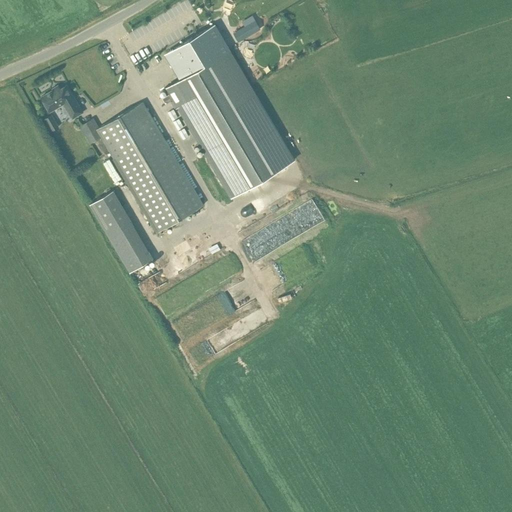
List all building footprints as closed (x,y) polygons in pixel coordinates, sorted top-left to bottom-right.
[(187,0),(183,0),(128,33),(133,41),(191,6),(187,0)] [(245,38),(261,29),(255,20),(244,26),(240,29),(245,38)] [(215,24),(174,48),(189,74),(230,49),(217,27),(215,24)] [(108,40),(99,44),(111,72),(120,68),(108,40)] [(189,74),(166,87),(230,197),(295,159),(230,49),(189,74)] [(58,86),(40,96),(49,111),(63,103),(71,118),(82,112),(66,85),(60,88),(58,86)] [(91,142),(101,136),(157,231),(202,205),(142,101),(86,134),(91,142)] [(44,119),(51,131),(58,127),(51,115),(44,119)] [(112,190),(90,203),(105,229),(127,216),(112,190)] [(315,225),(323,218),(315,209),(317,219),(311,213),(311,210),(307,214),(307,215),(303,219),(304,225),(299,226),(293,232),(294,241),(289,246),(300,244),(316,229),(315,225)] [(152,258),(127,216),(105,229),(130,272),(152,258)] [(195,235),(196,241),(210,236),(209,230),(195,235)] [(248,312),(259,304),(255,298),(243,306),(248,312)]
